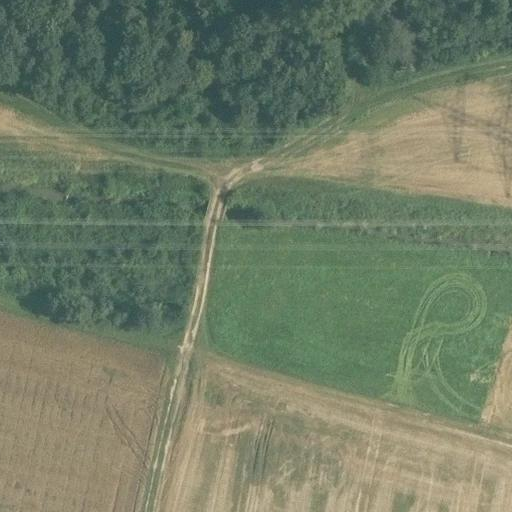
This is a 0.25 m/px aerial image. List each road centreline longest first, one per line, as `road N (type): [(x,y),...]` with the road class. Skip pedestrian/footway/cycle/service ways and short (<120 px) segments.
road 1 (track): [(187,351),(217,194),(228,179),(338,115),(399,90),(511,62)]
road 2 (track): [(511,444),(187,351)]
road 3 (track): [(228,179),(0,89)]
road 4 (track): [(0,301),(187,351)]
road 5 (track): [(187,351),(153,511)]
road 6 (track): [(338,115),(302,0)]
